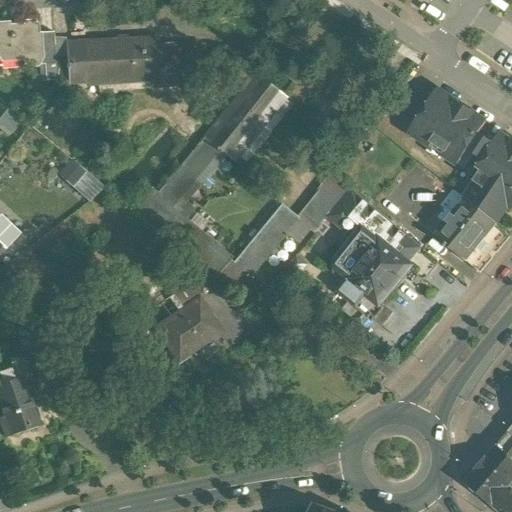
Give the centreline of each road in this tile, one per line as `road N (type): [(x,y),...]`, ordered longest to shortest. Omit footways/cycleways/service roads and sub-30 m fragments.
road 1 (tertiary): [(107,511),(246,484),(360,478)]
road 2 (residential): [(352,0),(511,109)]
road 3 (tertiary): [(415,427),(511,298)]
